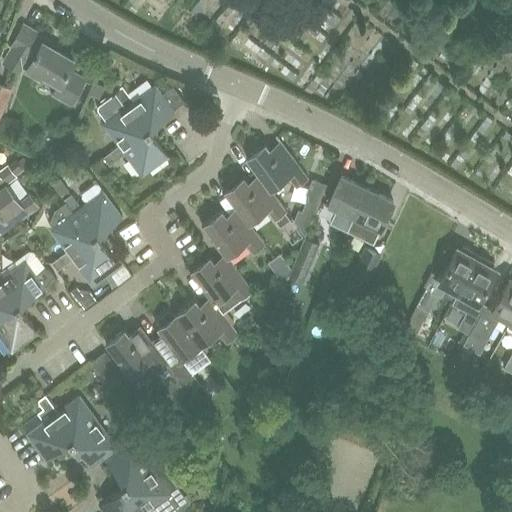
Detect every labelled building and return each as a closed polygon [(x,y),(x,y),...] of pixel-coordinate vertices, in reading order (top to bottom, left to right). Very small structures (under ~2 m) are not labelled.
[(83,78),(67,69),(72,60),(46,45),(48,41),(22,25),(9,47),(1,61),(20,72),(23,67),(25,68),(38,76),(56,86),(53,93),(70,102),(83,78)] [(0,82),(0,114),(12,87),(0,82)] [(172,84),(161,92),(155,84),(132,100),(121,85),(113,91),(114,92),(124,106),(128,104),(145,125),(151,126),(174,110),(173,108),(183,101),(172,84)] [(97,108),(106,119),(102,122),(118,145),(122,149),(145,131),(150,132),(151,126),(145,125),(128,104),(124,106),(114,92),(98,104),(97,108)] [(122,149),(118,145),(111,150),(103,156),(108,164),(124,152),(140,173),(167,155),(150,132),(145,131),(122,149)] [(244,157),(268,190),(269,189),(287,176),(294,186),(307,176),(291,155),(280,163),(264,142),(244,157)] [(0,185),(4,183),(15,176),(14,175),(22,169),(15,158),(7,165),(0,169),(0,185)] [(90,165),(97,175),(107,168),(101,158),(90,165)] [(354,215),(367,187),(342,175),(328,203),(336,207),(329,221),(347,230),(354,215)] [(245,223),(248,222),(265,209),(273,219),(285,210),(269,189),(268,190),(257,197),(242,176),(240,178),(235,176),(227,183),(227,187),(223,191),(245,223)] [(60,178),(52,184),(61,195),(68,190),(60,178)] [(0,215),(7,210),(15,222),(37,207),(28,195),(18,202),(4,183),(0,185),(0,215)] [(85,202),(80,205),(72,193),(64,199),(65,201),(63,202),(71,212),(76,209),(93,231),(99,232),(121,216),(101,190),(102,189),(98,184),(93,183),(82,192),(81,197),(85,202)] [(393,200),(367,187),(354,215),(380,228),(393,200)] [(304,235),(305,235),(320,198),(308,194),(301,210),(297,208),(293,219),(304,235)] [(49,228),(65,251),(68,255),(91,237),(97,238),(99,232),(93,231),(76,209),(71,212),(63,202),(54,209),(50,220),(54,225),(49,228)] [(263,243),(248,222),(245,223),(236,230),(221,209),(202,224),(224,256),(243,241),(251,252),(263,243)] [(23,232),(17,224),(7,231),(14,239),(23,232)] [(320,241),(305,235),(304,235),(291,268),(289,273),(304,280),(320,241)] [(114,260),(97,238),(91,237),(68,255),(65,251),(58,257),(50,263),(56,271),(64,265),(72,259),(88,281),(92,286),(104,277),(105,278),(124,265),(118,257),(114,260)] [(362,245),(347,283),(364,290),(380,252),(362,245)] [(447,283),(459,290),(479,254),(463,245),(461,249),(457,247),(436,285),(429,281),(426,286),(416,304),(428,311),(438,293),(441,294),(447,283)] [(0,281),(15,302),(21,304),(26,300),(56,278),(47,267),(44,267),(32,252),(28,250),(0,270),(0,281)] [(459,290),(469,296),(463,307),(467,310),(458,326),(469,332),(469,333),(485,305),(478,301),(496,269),(492,266),(494,262),(479,254),(459,290)] [(222,310),(239,298),(251,289),(235,267),(224,276),(209,255),(189,269),(213,302),(215,301),(222,310)] [(288,264),(275,273),(284,284),(289,273),(291,268),(288,264)] [(485,305),(469,333),(469,332),(462,344),(479,353),(500,314),(510,319),(511,320),(511,317),(511,278),(509,277),(491,309),(485,305)] [(0,318),(15,308),(20,310),(21,304),(15,302),(0,281),(0,318)] [(175,313),(199,345),(217,331),(225,341),(237,332),(221,311),(210,319),(194,299),(175,313)] [(0,336),(10,351),(36,331),(20,310),(15,308),(0,318),(0,336)] [(161,356),(166,362),(177,377),(187,392),(200,382),(192,371),(209,358),(199,345),(175,313),(172,315),(170,312),(167,312),(158,318),(158,321),(160,324),(156,327),(172,348),(161,356)] [(166,362),(161,356),(150,341),(138,324),(126,332),(123,328),(104,342),(127,374),(146,360),(154,370),(166,362)] [(105,350),(90,360),(105,380),(119,369),(105,350)] [(511,350),(503,367),(511,372),(511,350)] [(165,408),(186,392),(179,383),(157,398),(165,408)] [(52,413),(56,410),(49,402),(44,394),(36,399),(43,408),(37,413),(42,420),(26,432),(45,459),(68,442),(68,436),(52,413)] [(116,446),(94,416),(78,394),(56,410),(52,413),(68,436),(68,442),(73,443),(89,465),(116,446)] [(151,466),(148,462),(132,440),(105,459),(122,482),(128,483),(151,466)] [(181,455),(172,444),(156,456),(148,462),(151,466),(128,483),(122,482),(121,487),(128,488),(144,511),(148,509),(149,511),(175,511),(181,508),(168,490),(177,484),(166,469),(171,466),(169,464),(181,455)] [(149,511),(148,509),(144,511),(128,488),(121,487),(98,504),(104,511),(149,511)]
